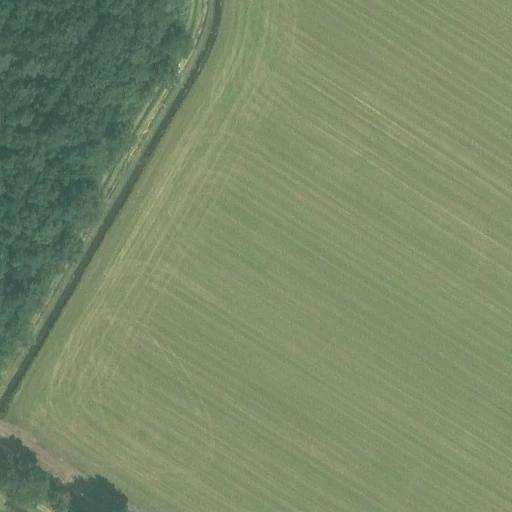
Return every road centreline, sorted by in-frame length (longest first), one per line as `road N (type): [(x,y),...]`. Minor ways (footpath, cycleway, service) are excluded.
road 1 (track): [(0,371),(187,35),(194,0)]
road 2 (track): [(120,511),(0,436)]
